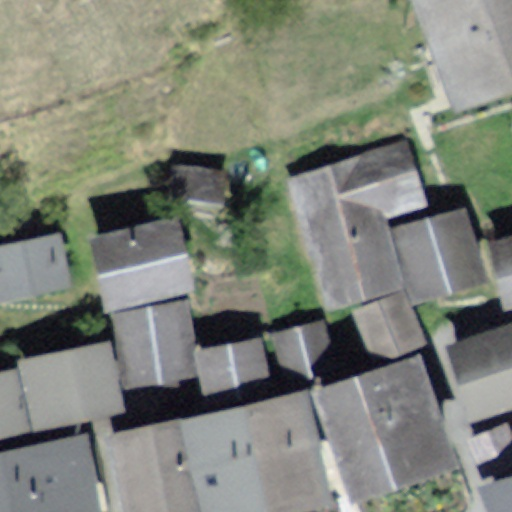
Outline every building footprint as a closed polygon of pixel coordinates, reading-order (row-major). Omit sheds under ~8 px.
[(511,0),(419,0),(458,104),(511,84),(511,0)] [(295,182),(330,305),(394,286),(374,217),(409,207),(393,153),(295,182)] [(220,174),(175,167),(171,192),(216,199),(220,174)] [(477,278),(461,215),(403,230),(419,293),(477,278)] [(109,304),(185,285),(168,223),(93,243),(109,304)] [(0,290),(1,295),(64,283),(56,239),(0,248),(0,290)] [(511,243),(492,250),(510,303),(511,302),(511,243)] [(419,339),(404,297),(356,313),(370,355),(419,339)] [(182,307),(116,317),(126,380),(192,369),(182,307)] [(317,321),(283,331),(296,374),(330,364),(317,321)] [(474,412),(511,398),(511,329),(452,350),(474,412)] [(251,338),(203,348),(211,389),(259,380),(251,338)] [(108,345),(28,359),(39,420),(119,406),(108,345)] [(414,358),(318,391),(353,494),(450,461),(414,358)] [(0,427),(23,424),(13,367),(0,369),(0,427)] [(128,511),(261,511),(324,499),(302,396),(113,436),(128,511)] [(511,468),(511,447),(502,427),(475,441),(493,478),(511,468)] [(94,511),(79,437),(0,453),(0,511),(94,511)] [(511,510),(511,478),(502,482),(511,510)]
